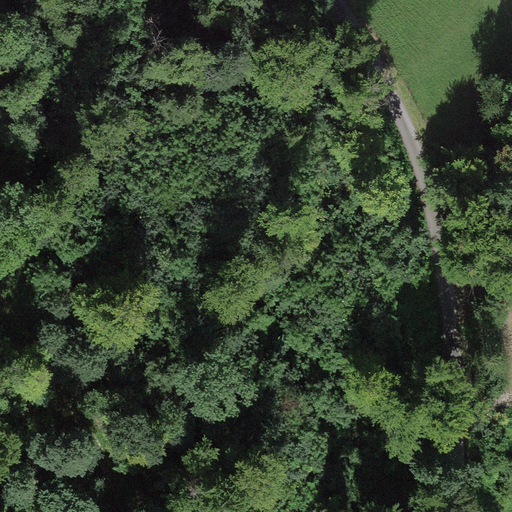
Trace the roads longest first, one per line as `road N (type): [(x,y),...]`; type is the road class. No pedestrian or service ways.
road 1 (track): [(455,511),(452,347),(417,169),(399,121),(329,0)]
road 2 (track): [(124,511),(72,404),(0,310)]
